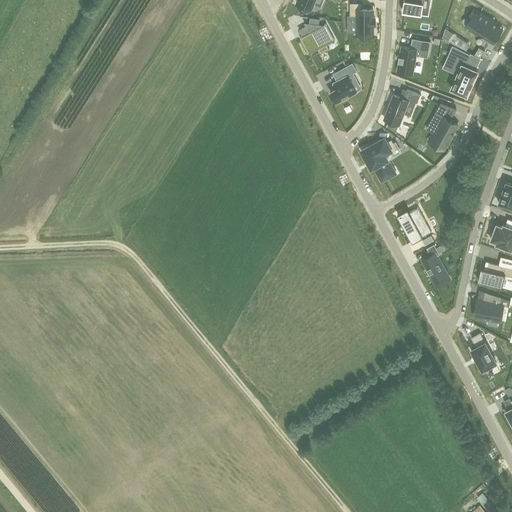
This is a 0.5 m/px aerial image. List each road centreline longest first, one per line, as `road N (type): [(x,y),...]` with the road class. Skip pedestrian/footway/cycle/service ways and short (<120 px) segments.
road 1 (track): [(345,511),(123,249),(0,248)]
road 2 (residential): [(377,213),(434,179),(464,147),(511,40)]
road 3 (residential): [(511,123),(462,290),(439,325)]
road 4 (residential): [(391,0),(376,95),(340,145)]
road 5 (residential): [(266,10),(340,145)]
road 6 (residential): [(439,325),(511,458)]
road 7 (residential): [(377,213),(439,325)]
